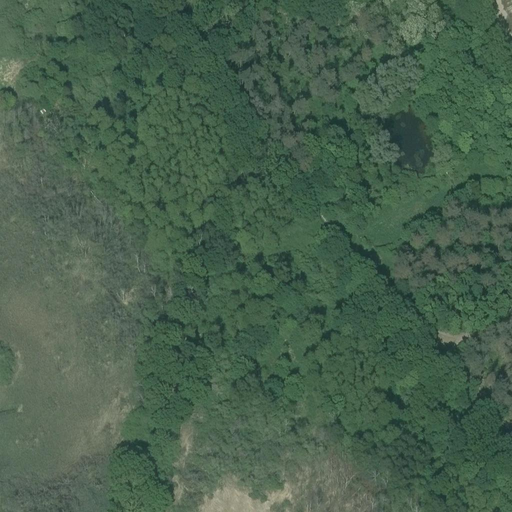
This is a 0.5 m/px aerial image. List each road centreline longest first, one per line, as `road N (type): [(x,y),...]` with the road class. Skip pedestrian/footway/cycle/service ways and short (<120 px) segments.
road 1 (track): [(425,346),(270,159)]
road 2 (track): [(246,163),(193,71),(138,0)]
road 3 (track): [(246,163),(185,336)]
road 4 (track): [(270,159),(187,24),(182,0)]
road 5 (track): [(137,511),(185,336)]
road 6 (track): [(511,441),(425,346)]
